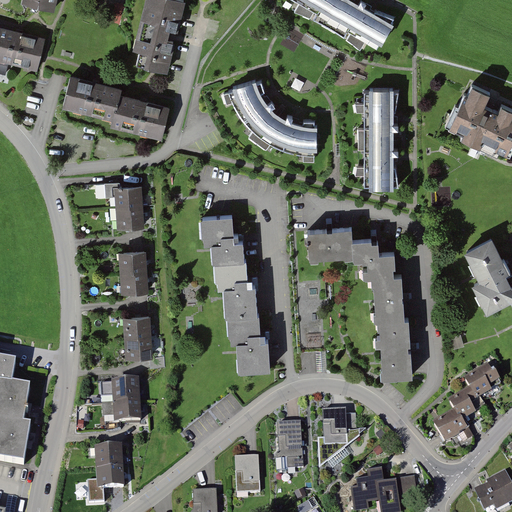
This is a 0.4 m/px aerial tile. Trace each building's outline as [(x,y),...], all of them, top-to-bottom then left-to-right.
[(57,12),(59,0),(22,0),(22,4),(57,12)] [(170,74),(187,1),(181,0),(146,0),(134,51),(140,52),(137,66),(170,74)] [(346,0),(294,0),(335,22),(346,0)] [(395,22),(352,0),(346,0),(335,22),(383,46),(395,22)] [(48,33),(0,21),(0,62),(38,72),(48,33)] [(115,121),(122,95),(123,88),(70,76),(62,109),(115,121)] [(297,77),(293,86),(301,90),(305,81),(297,77)] [(259,130),(275,113),(268,104),(263,97),(258,82),(233,88),(236,97),(240,107),(248,119),(255,127),(259,130)] [(492,95),(472,86),(454,128),(469,134),(465,141),(506,159),(511,146),(511,109),(505,107),(500,116),(485,109),(492,95)] [(367,140),(397,141),(398,93),(368,92),(367,140)] [(122,95),(115,121),(114,128),(163,140),(171,107),(122,95)] [(275,113),(259,130),(264,135),(275,140),(288,145),(299,148),(308,150),(319,149),(319,128),(309,128),(296,125),(286,121),(275,113)] [(366,189),(397,189),(397,141),(367,140),(366,189)] [(117,210),(144,208),(143,186),(116,187),(117,210)] [(118,232),(145,231),(144,208),(117,210),(118,232)] [(234,238),(232,216),(201,218),(203,242),(214,241),(217,286),(227,285),(231,341),(239,341),(241,370),(272,368),(270,338),(262,338),(258,275),(246,275),(243,237),(234,238)] [(353,228),(309,231),(310,260),(344,258),(344,264),(367,262),(368,276),(376,275),(383,375),(414,373),(407,273),(398,273),(397,248),(380,249),(379,237),(353,239),(353,228)] [(511,271),(495,235),(466,249),(480,279),(474,282),(488,312),(511,300),(511,271)] [(121,274),(149,271),(146,249),(118,252),(121,274)] [(123,296),(151,293),(149,271),(121,274),(123,296)] [(125,337),(153,335),(152,314),(123,316),(125,337)] [(127,359),(155,357),(153,335),(125,337),(127,359)] [(0,463),(27,468),(36,422),(26,421),(32,386),(13,383),(17,363),(0,359),(0,463)] [(479,398),(502,385),(491,366),(465,380),(471,390),(449,402),(454,411),(431,424),(444,446),(474,430),(468,420),(486,410),(479,398)] [(113,403),(142,401),(140,380),(111,381),(113,403)] [(114,424),(143,422),(142,401),(113,403),(114,424)] [(345,412),(322,413),(323,438),(318,438),(320,470),(360,438),(360,430),(347,431),(345,412)] [(303,475),(301,425),(275,426),(276,476),(303,475)] [(97,470),(125,469),(123,448),(96,450),(97,470)] [(263,493),(261,458),(235,459),(237,494),(263,493)] [(99,491),(126,489),(125,469),(97,470),(99,491)] [(382,480),(381,472),(370,473),(370,482),(359,483),(360,490),(352,491),(354,511),(382,509),(382,511),(402,511),(416,489),(415,477),(382,480)] [(511,499),(511,482),(506,472),(488,481),(490,484),(476,491),(485,508),(494,503),(497,508),(511,499)] [(88,482),(78,482),(78,499),(89,498),(88,482)] [(219,511),(219,493),(192,494),(192,511),(219,511)] [(299,506),(302,511),(308,511),(320,506),(316,497),(299,506)]
